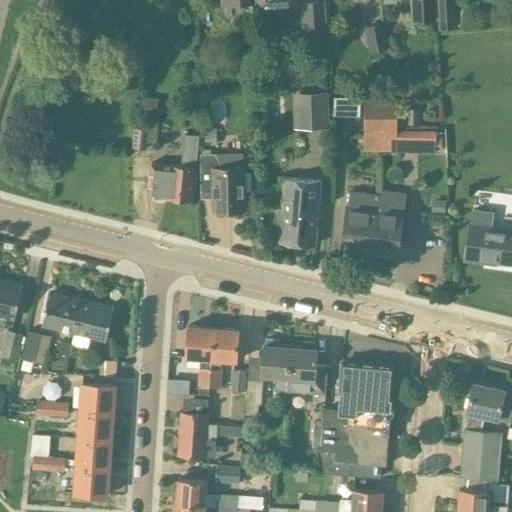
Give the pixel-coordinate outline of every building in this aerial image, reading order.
[(327,29),(325,0),(323,0),(301,2),(303,31),(327,29)] [(437,20),(436,0),(411,0),(412,20),(437,20)] [(454,0),(437,0),(439,29),(456,28),(454,0)] [(389,48),(384,22),(365,26),(370,52),(389,48)] [(326,94),(301,94),(301,127),(326,127),(326,94)] [(142,97),(141,107),(157,108),(158,98),(142,97)] [(361,116),(361,98),(335,97),(334,115),(361,116)] [(365,98),(365,128),(396,128),(396,98),(365,98)] [(405,109),(405,125),(413,125),(420,125),(420,109),(405,109)] [(159,124),(148,123),(148,128),(135,126),(133,147),(146,149),(147,141),(157,143),(159,124)] [(204,127),(204,144),(216,144),(216,127),(204,127)] [(396,128),(365,128),(365,151),(396,151),(396,128)] [(200,135),(184,133),(181,167),(151,164),(148,197),(155,198),(157,201),(164,201),(165,199),(193,202),(197,169),(200,135)] [(216,155),(216,154),(199,154),(200,191),(212,190),(213,211),(244,210),(243,167),(221,168),(216,155)] [(281,225),(280,242),(315,245),(320,181),(299,179),(285,178),(285,182),(282,210),(277,209),(276,225),(281,225)] [(380,196),(379,196),(378,208),(376,208),(372,246),(398,250),(405,192),(381,189),(380,196)] [(378,208),(379,196),(349,192),(348,204),(346,204),(342,242),(372,246),(376,208),(378,208)] [(432,198),(432,212),(445,213),(446,199),(432,198)] [(494,212),(473,209),(471,223),(470,223),(464,258),(511,265),(511,228),(492,226),(494,212)] [(0,281),(0,328),(4,330),(7,317),(14,319),(21,287),(0,281)] [(42,325),(74,333),(82,301),(50,293),(42,325)] [(113,308),(82,301),(74,333),(106,340),(113,308)] [(205,386),(209,387),(211,369),(211,362),(214,328),(189,326),(186,358),(200,359),(198,386),(205,386)] [(29,328),(22,355),(44,361),(51,333),(29,328)] [(239,329),(214,328),(211,362),(220,362),(221,360),(236,362),(239,329)] [(23,332),(7,329),(1,356),(18,359),(23,332)] [(287,388),(290,347),(279,347),(280,340),(266,339),(266,346),(264,346),(262,377),(275,378),(274,389),(287,390),(287,388)] [(302,348),(290,347),(287,388),(287,390),(313,392),(312,404),(325,404),(327,365),(316,364),(317,349),(316,349),(316,342),(303,341),(302,348)] [(69,357),(72,344),(61,342),(58,354),(69,357)] [(1,358),(0,362),(0,367),(14,370),(16,361),(1,358)] [(102,360),(101,375),(117,376),(118,360),(102,360)] [(324,408),(321,446),(321,450),(325,450),(323,472),(380,477),(381,464),(387,465),(391,414),(392,414),(393,413),(394,412),(394,411),(394,410),(394,409),(393,408),(392,407),(391,407),(390,407),(393,367),(342,362),(339,409),(324,408)] [(211,369),(209,387),(222,388),(222,369),(220,369),(211,369)] [(247,371),(233,369),(231,389),(245,390),(247,371)] [(263,381),(248,380),(246,415),(258,415),(259,404),(262,404),(263,381)] [(82,383),(81,411),(112,414),(114,385),(82,383)] [(465,429),(462,475),(487,477),(497,478),(501,433),(481,431),(484,416),(511,422),(511,419),(511,401),(502,399),(504,391),(474,383),(467,413),(469,413),(465,429)] [(36,414),(52,416),(53,401),(37,400),(37,406),(36,414)] [(53,401),(52,416),(68,417),(69,402),(53,401)] [(81,411),(79,439),(111,441),(112,414),(81,411)] [(183,411),(180,454),(206,456),(207,444),(218,445),(219,433),(219,423),(208,422),(209,412),(183,411)] [(226,423),(225,433),(243,435),(243,425),(226,423)] [(312,444),(320,445),(321,427),(313,426),(312,444)] [(79,439),(77,464),(77,466),(109,468),(111,441),(79,439)] [(32,469),(49,470),(50,456),(33,455),(32,469)] [(50,456),(49,470),(65,471),(66,457),(50,456)] [(109,468),(77,466),(75,492),(75,494),(107,496),(109,468)] [(216,481),(238,483),(240,468),(217,466),(216,481)] [(254,469),(253,484),(269,484),(270,470),(254,469)] [(460,490),(458,511),(507,511),(510,484),(497,483),(496,483),(497,478),(487,477),(486,492),(466,490),(460,490)] [(178,478),(177,503),(206,505),(217,506),(218,493),(207,492),(208,480),(178,478)] [(340,501),(338,511),(381,511),(383,491),(353,488),(353,499),(340,498),(340,501)] [(218,493),(217,506),(238,507),(239,494),(218,493)] [(299,508),(338,511),(340,501),(316,499),(316,500),(300,499),(299,508)] [(177,503),(175,511),(205,511),(206,505),(177,503)]
